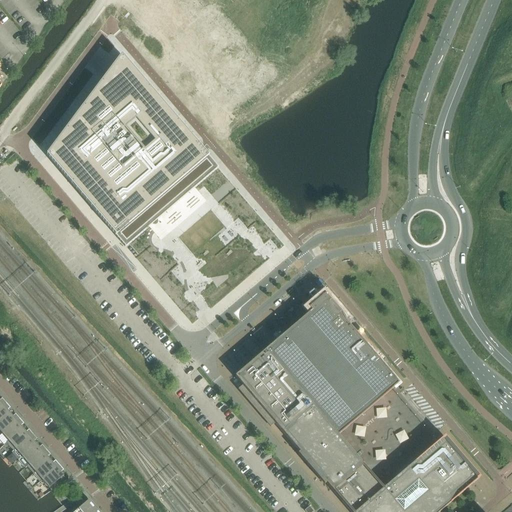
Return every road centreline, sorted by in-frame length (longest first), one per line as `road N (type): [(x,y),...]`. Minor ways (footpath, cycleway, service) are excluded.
road 1 (residential): [(190,347),(32,163)]
road 2 (secondary): [(461,0),(422,100),(411,208)]
road 3 (residential): [(331,511),(202,360)]
road 4 (secondary): [(472,319),(460,261),(467,221),(449,187),(441,137)]
road 5 (residential): [(401,224),(320,238),(243,301)]
road 6 (residential): [(247,321),(314,263),(404,242)]
road 7 (secondary): [(423,254),(440,311),(464,352),(511,403)]
road 8 (residential): [(110,511),(0,382)]
road 9 (unclassified): [(102,0),(6,129)]
road 10 (secondary): [(441,137),(493,0)]
